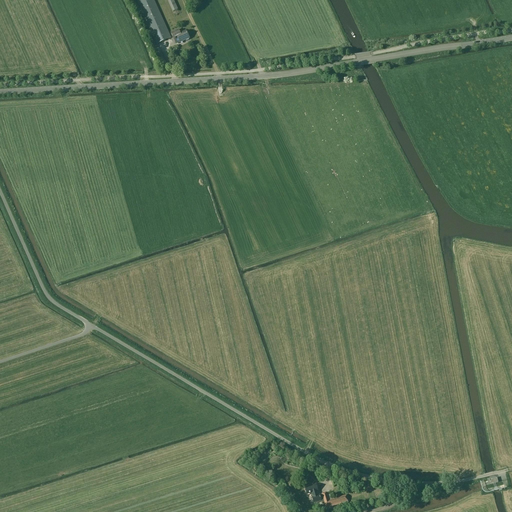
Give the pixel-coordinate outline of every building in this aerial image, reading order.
[(136,0),(157,44),(171,38),(154,0),(136,0)] [(178,10),(173,0),(167,0),(173,13),(178,10)] [(186,31),(180,34),(178,30),(170,33),(174,41),(178,39),(180,43),(190,39),(186,31)] [(166,64),(160,50),(155,52),(161,66),(166,64)] [(346,496),(332,500),(331,494),(326,496),(326,493),(322,494),(322,495),(319,496),(319,495),(317,496),(316,492),(318,492),(316,485),(305,488),(307,494),(311,493),(312,497),(311,497),(313,503),(321,501),(321,499),(323,498),(326,507),(341,503),(342,509),(349,507),(346,496)]
